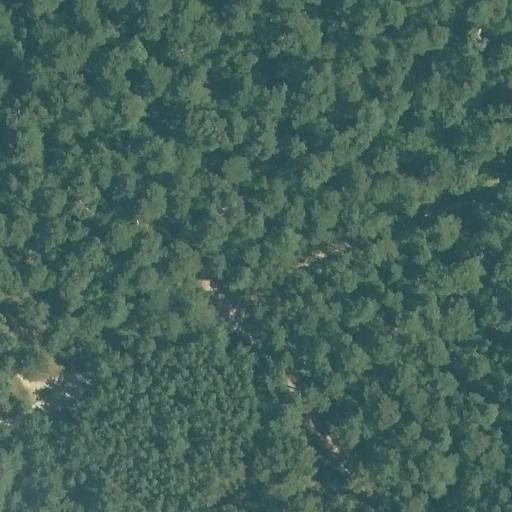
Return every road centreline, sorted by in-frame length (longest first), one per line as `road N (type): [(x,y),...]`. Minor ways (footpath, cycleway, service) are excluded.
road 1 (track): [(239,323),(4,0)]
road 2 (track): [(511,197),(239,323)]
